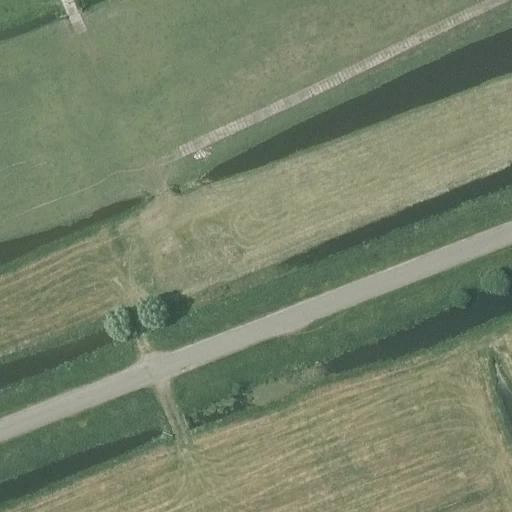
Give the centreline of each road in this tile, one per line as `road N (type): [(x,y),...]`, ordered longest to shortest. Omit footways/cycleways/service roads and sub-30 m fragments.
road 1 (unclassified): [(0,432),(511,234)]
road 2 (track): [(149,169),(500,0)]
road 3 (track): [(149,169),(167,204),(129,307),(180,432)]
road 4 (track): [(68,0),(149,169)]
